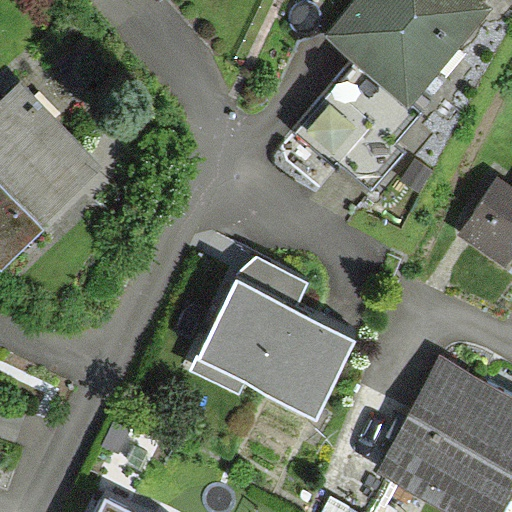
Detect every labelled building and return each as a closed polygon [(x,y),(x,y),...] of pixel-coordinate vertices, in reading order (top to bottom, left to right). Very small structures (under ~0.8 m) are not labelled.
[(475,0),(361,0),(340,26),(407,82),(475,0)] [(91,164),(22,89),(0,109),(0,247),(1,248),(91,164)] [(511,197),(500,189),(469,233),(506,258),(511,250),(511,197)] [(351,328),(239,275),(197,363),(241,384),(248,370),(316,402),(351,328)] [(511,461),(511,406),(438,367),(390,459),(486,510),(511,461)] [(139,511),(109,497),(101,511),(139,511)]
